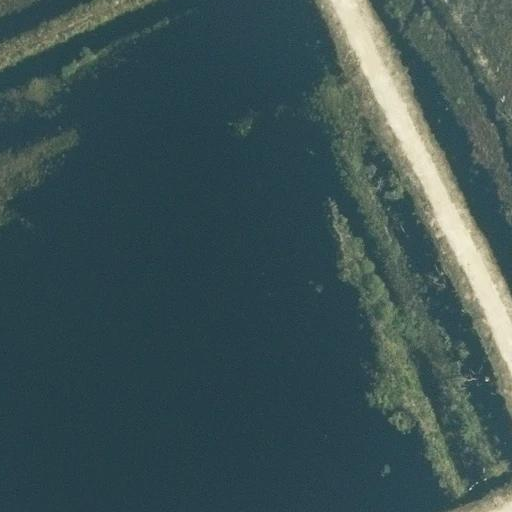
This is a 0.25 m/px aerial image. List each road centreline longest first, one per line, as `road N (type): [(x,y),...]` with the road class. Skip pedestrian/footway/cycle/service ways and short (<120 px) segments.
road 1 (track): [(511,367),(336,0)]
road 2 (track): [(127,0),(0,57)]
